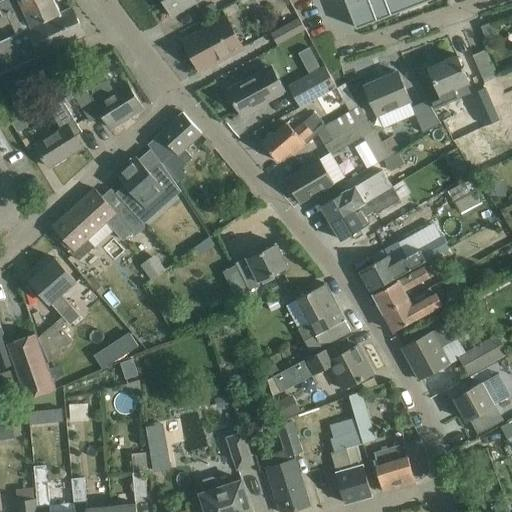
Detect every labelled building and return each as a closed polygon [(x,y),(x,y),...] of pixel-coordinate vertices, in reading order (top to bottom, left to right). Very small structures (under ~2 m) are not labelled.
[(8,16),(0,17),(0,27),(11,24),(16,36),(62,15),(61,13),(55,0),(51,0),(26,12),(24,8),(8,16)] [(2,0),(0,1),(0,17),(8,16),(24,8),(26,12),(51,0),(2,0)] [(162,0),(171,16),(201,0),(162,0)] [(346,0),(357,28),(374,22),(372,16),(394,8),(396,13),(428,1),(427,0),(346,0)] [(212,3),(200,10),(204,18),(217,11),(212,3)] [(73,7),(61,13),(62,15),(16,36),(0,42),(0,75),(40,57),(86,36),(73,7)] [(244,48),(228,18),(185,41),(201,71),(244,48)] [(306,29),(300,19),(272,34),(278,45),(306,29)] [(486,38),(498,33),(493,22),(481,27),(486,38)] [(310,48),(299,54),(304,64),(315,58),(310,48)] [(474,56),(482,74),(486,83),(497,78),(485,51),(474,56)] [(454,89),(469,82),(457,55),(429,67),(437,86),(445,105),(459,99),(458,97),(454,89)] [(63,77),(75,97),(76,97),(91,122),(103,115),(111,129),(144,108),(128,83),(115,91),(109,82),(104,81),(94,87),(93,93),(94,94),(91,96),(81,80),(87,76),(86,73),(94,68),(91,65),(81,72),(78,68),(66,75),(63,77)] [(245,80),(228,90),(242,116),(259,107),(275,98),(287,92),(272,66),(261,72),(245,80)] [(326,66),(312,73),(289,86),(300,107),(324,94),(337,87),(326,66)] [(398,72),(365,86),(373,105),(378,115),(379,115),(385,128),(398,123),(392,109),(411,101),(406,90),(398,72)] [(65,104),(75,97),(63,77),(52,83),(52,84),(40,90),(45,98),(43,99),(62,129),(53,135),(36,146),(50,167),(82,147),(75,137),(83,132),(65,104)] [(360,80),(350,85),(354,94),(365,89),(360,80)] [(500,118),(497,111),(486,87),(475,92),(489,123),(500,118)] [(424,133),(442,124),(428,101),(413,107),(424,133)] [(13,102),(4,108),(19,132),(28,126),(13,102)] [(320,134),(327,146),(358,128),(356,126),(367,120),(360,107),(326,126),(325,125),(315,114),(295,131),(288,122),(264,143),(280,162),(291,152),(294,156),(320,134)] [(181,182),(187,176),(181,169),(187,164),(193,158),(186,149),(203,133),(184,112),(148,145),(164,162),(181,182)] [(332,155),(363,138),(358,128),(327,146),(332,155)] [(201,146),(209,154),(216,148),(208,139),(201,146)] [(390,156),(391,157),(385,160),(391,171),(405,163),(398,152),(390,156)] [(321,160),(305,169),(287,179),(301,203),(346,177),(330,154),(321,160)] [(137,156),(116,174),(126,185),(117,193),(126,204),(144,224),(146,223),(145,222),(144,222),(137,214),(154,199),(161,207),(161,208),(162,209),(182,191),(164,165),(162,162),(151,172),(137,156)] [(339,196),(322,206),(332,223),(390,188),(386,181),(381,172),(350,189),(339,196)] [(455,204),(457,204),(462,213),(480,203),(475,193),(482,189),(474,175),(448,191),(455,204)] [(430,182),(410,194),(418,206),(437,194),(430,182)] [(390,188),(332,223),(343,240),(360,230),(370,224),(366,217),(377,211),(379,214),(391,206),(391,207),(399,202),(390,188)] [(58,239),(72,253),(76,258),(77,257),(80,260),(95,246),(87,238),(106,221),(124,241),(132,233),(135,237),(147,227),(126,204),(117,212),(96,189),(54,227),(62,235),(58,239)] [(438,239),(421,249),(427,261),(429,260),(442,252),(445,251),(438,239)] [(278,244),(260,253),(250,257),(249,257),(248,258),(260,282),(261,281),(263,280),(264,283),(275,278),(273,275),(289,267),(278,244)] [(372,292),(389,282),(427,261),(421,249),(395,263),(391,255),(361,271),(372,292)] [(442,252),(429,260),(435,271),(449,264),(442,252)] [(141,265),(152,280),(166,270),(155,254),(141,265)] [(30,280),(43,295),(63,318),(64,317),(71,325),(81,316),(63,295),(78,283),(56,258),(30,280)] [(384,313),(410,299),(406,292),(431,278),(424,267),(415,272),(374,295),(384,313)] [(106,292),(92,277),(87,281),(101,296),(106,292)] [(467,283),(460,286),(446,293),(453,305),(467,297),(467,296),(472,293),(467,283)] [(321,306),(334,298),(327,284),(297,299),(310,323),(299,329),(304,338),(329,325),(322,312),(324,311),(321,306)] [(277,309),(286,305),(281,295),(272,300),(277,309)] [(415,307),(410,299),(384,313),(395,332),(442,305),(436,295),(415,307)] [(352,331),(334,298),(321,306),(324,311),(322,312),(329,325),(304,338),(311,352),(322,346),(322,347),(352,331)] [(180,318),(171,325),(177,333),(186,327),(180,318)] [(0,367),(0,369),(14,364),(7,344),(0,321),(0,367)] [(74,341),(58,322),(39,337),(49,362),(74,341)] [(421,379),(439,370),(450,363),(442,348),(459,339),(450,322),(404,348),(421,379)] [(56,390),(43,353),(37,334),(10,343),(29,399),(56,390)] [(481,344),(460,356),(470,374),(507,353),(497,335),(481,344)] [(330,347),(313,356),(307,360),(314,374),(331,365),(344,389),(374,374),(359,345),(336,357),(330,347)] [(280,370),(273,358),(264,363),(271,375),(280,370)] [(307,360),(275,376),(283,391),(314,374),(307,360)] [(458,384),(440,393),(451,413),(460,408),(467,421),(470,419),(479,435),(505,420),(496,405),(511,396),(500,374),(484,383),(471,390),(465,380),(458,384)] [(275,376),(267,380),(273,396),(283,391),(275,376)] [(361,392),(349,396),(351,401),(355,415),(356,418),(364,444),(376,440),(361,392)] [(228,394),(218,397),(221,407),(231,403),(228,394)] [(293,394),(276,403),(285,419),(301,411),(293,394)] [(70,405),(71,422),(89,421),(89,404),(70,405)] [(43,411),(31,412),(32,424),(44,423),(43,411)] [(356,418),(331,426),(334,437),(331,438),(335,452),(332,453),(341,484),(346,502),(346,503),(372,496),(367,477),(364,465),(362,466),(356,446),(364,444),(356,418)] [(293,422),(277,428),(286,453),(287,457),(303,452),(293,422)] [(240,472),(239,468),(253,463),(243,433),(228,438),(240,472)] [(419,440),(405,444),(408,457),(409,456),(415,477),(426,474),(429,464),(426,452),(419,440)] [(166,444),(150,447),(154,471),(170,468),(166,444)] [(375,453),(380,473),(386,492),(416,483),(415,477),(409,456),(408,457),(405,444),(386,450),(375,453)] [(148,497),(146,472),(148,472),(146,453),(135,454),(137,473),(134,473),(136,498),(148,497)] [(286,453),(266,459),(269,468),(277,495),(282,511),(288,511),(310,505),(304,486),(296,460),(289,462),(287,457),(286,453)] [(39,507),(51,506),(52,506),(49,481),(47,465),(35,466),(37,482),(39,507)] [(241,476),(242,480),(220,487),(217,479),(213,477),(203,480),(201,484),(204,492),(201,493),(206,510),(203,511),(202,511),(253,511),(242,476),(241,476)] [(73,478),(76,504),(88,503),(86,477),(73,478)] [(36,511),(36,500),(19,502),(19,511),(36,511)]
